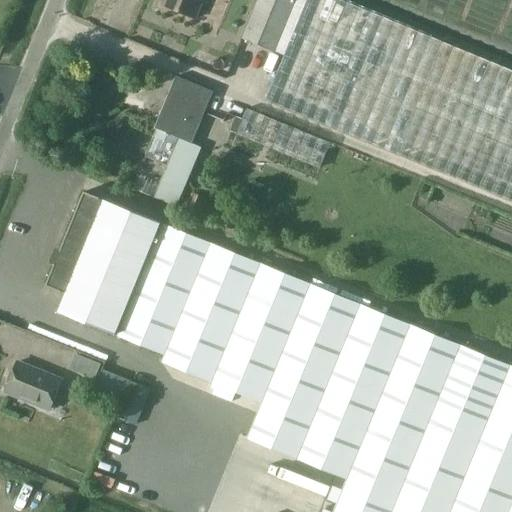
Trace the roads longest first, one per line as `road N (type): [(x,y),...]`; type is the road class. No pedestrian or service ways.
road 1 (track): [(511,207),(50,18)]
road 2 (unclassified): [(0,141),(58,0)]
